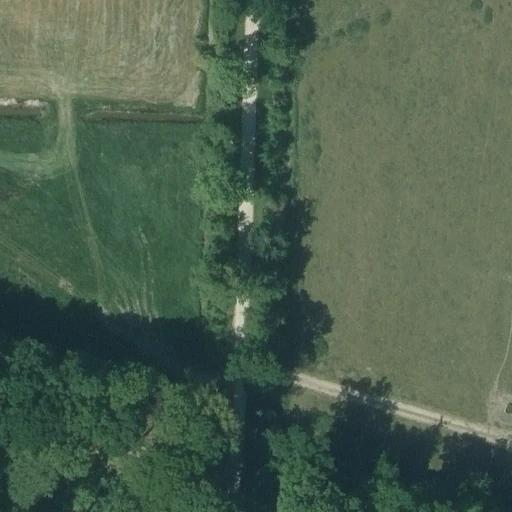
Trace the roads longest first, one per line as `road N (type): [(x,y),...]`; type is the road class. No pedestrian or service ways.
road 1 (track): [(250,0),(236,485)]
road 2 (track): [(238,364),(511,443)]
road 3 (track): [(236,485),(0,409)]
